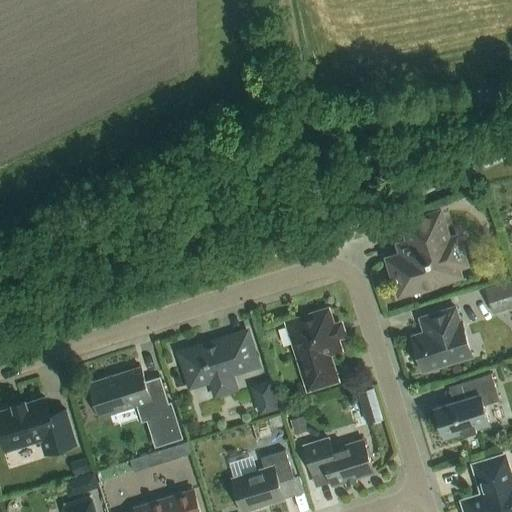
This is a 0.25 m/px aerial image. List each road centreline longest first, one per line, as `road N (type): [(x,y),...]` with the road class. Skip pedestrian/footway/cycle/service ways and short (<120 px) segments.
road 1 (residential): [(0,368),(313,269),(340,268),(358,284),(422,497)]
road 2 (unclassified): [(0,272),(225,164),(316,131),(511,88)]
